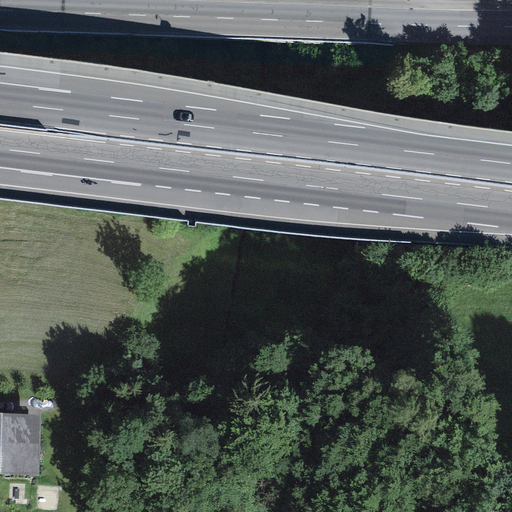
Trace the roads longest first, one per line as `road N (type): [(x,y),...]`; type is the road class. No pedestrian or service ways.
road 1 (motorway): [(511,164),(0,101)]
road 2 (tertiary): [(0,10),(511,26)]
road 3 (motorway): [(6,150),(511,210)]
